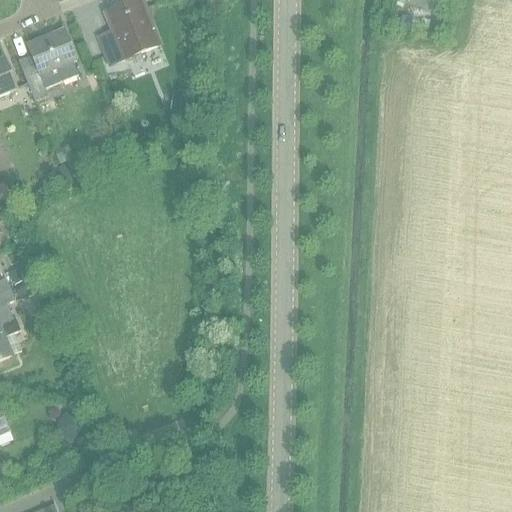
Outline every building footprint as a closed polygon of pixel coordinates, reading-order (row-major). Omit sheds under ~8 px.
[(112,33),(98,39),(109,67),(161,47),(142,0),(141,0),(105,14),(112,33)] [(401,17),(398,28),(405,30),(407,18),(401,17)] [(18,62),(31,94),(34,103),(47,97),(44,89),(76,76),(72,65),(77,63),(65,34),(48,41),(47,38),(27,46),(31,57),(18,62)] [(0,97),(16,91),(5,63),(0,64),(0,97)] [(172,93),(170,108),(181,110),(183,94),(172,93)] [(64,150),(55,153),(59,164),(69,161),(64,150)] [(3,183),(0,184),(0,198),(2,203),(10,199),(3,183)] [(0,250),(4,261),(17,256),(10,239),(0,242),(0,250)] [(24,265),(9,272),(15,285),(30,278),(24,265)] [(0,295),(10,291),(6,281),(0,283),(0,295)] [(31,282),(16,289),(22,302),(37,295),(31,282)] [(15,303),(10,291),(0,295),(0,362),(13,357),(6,339),(21,333),(15,319),(13,321),(7,306),(15,303)] [(0,437),(9,434),(0,411),(0,437)] [(72,428),(76,417),(64,412),(59,423),(72,428)]
